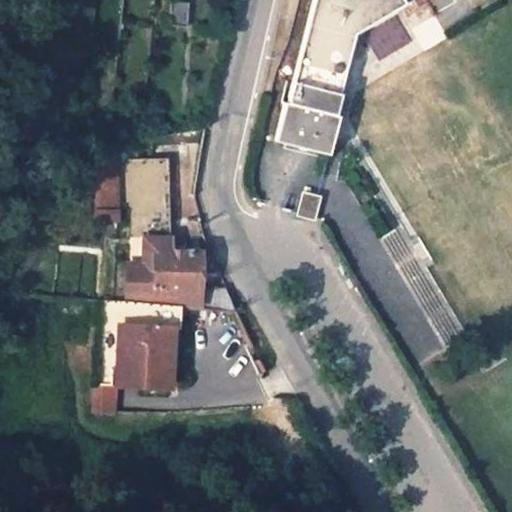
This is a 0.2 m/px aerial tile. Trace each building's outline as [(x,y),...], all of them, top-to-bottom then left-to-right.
[(284,103),(274,141),(326,154),(335,116),(332,115),(352,35),(403,4),(400,0),(312,0),(287,103),(284,103)] [(187,3),(172,1),(170,23),(185,25),(187,3)] [(171,223),(168,157),(127,159),(130,225),(171,223)] [(315,198),(302,195),(298,214),(310,217),(315,198)] [(126,303),(197,307),(198,288),(199,252),(167,251),(167,240),(142,240),(141,261),(128,261),(126,303)] [(198,288),(197,307),(235,310),(225,286),(198,288)] [(115,322),(111,383),(167,386),(170,326),(115,322)]
